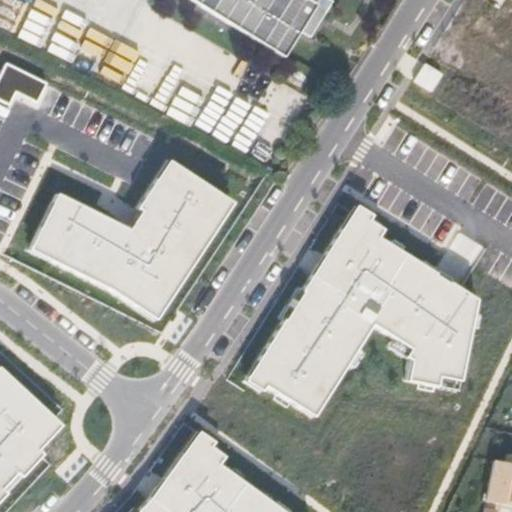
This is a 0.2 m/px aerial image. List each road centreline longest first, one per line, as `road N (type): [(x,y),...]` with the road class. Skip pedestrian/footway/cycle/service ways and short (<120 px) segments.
road 1 (residential): [(300,193),(146,414)]
road 2 (unclassified): [(424,0),(300,193)]
road 3 (residential): [(146,414),(0,300)]
road 4 (residential): [(146,414),(67,511)]
